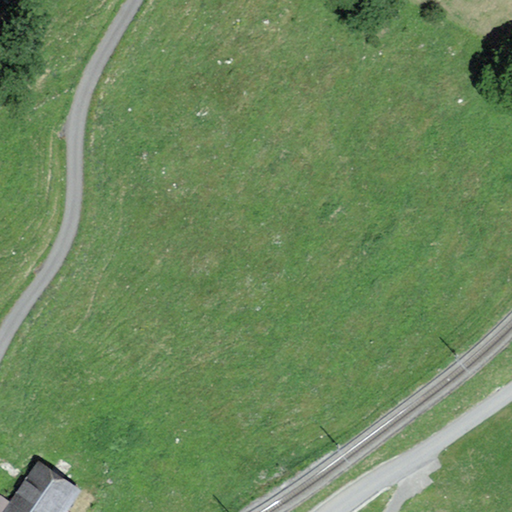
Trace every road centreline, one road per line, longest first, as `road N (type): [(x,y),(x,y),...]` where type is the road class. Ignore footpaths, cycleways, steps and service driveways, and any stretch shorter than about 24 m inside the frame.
road 1 (unclassified): [(133,0),(87,86),(63,248),(0,344)]
road 2 (unclassified): [(335,511),(511,390)]
